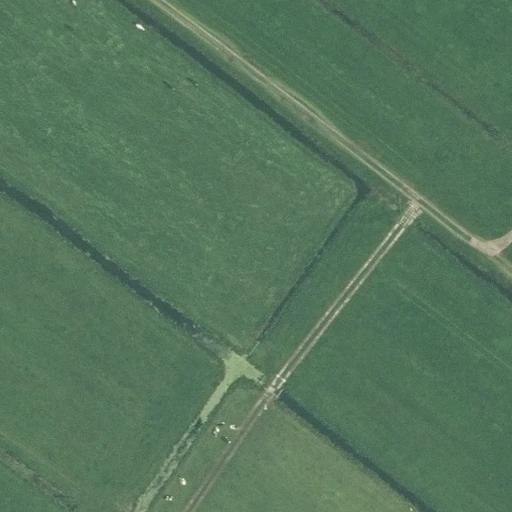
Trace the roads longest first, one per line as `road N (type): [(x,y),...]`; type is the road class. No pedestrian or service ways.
road 1 (track): [(499,266),(151,0)]
road 2 (track): [(427,209),(194,511)]
